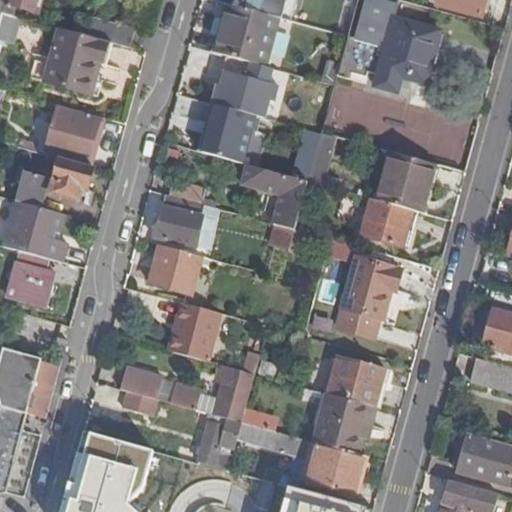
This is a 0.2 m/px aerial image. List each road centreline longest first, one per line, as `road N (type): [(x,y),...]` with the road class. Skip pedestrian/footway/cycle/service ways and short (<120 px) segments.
road 1 (residential): [(43,511),(182,0)]
road 2 (residential): [(511,83),(394,511)]
